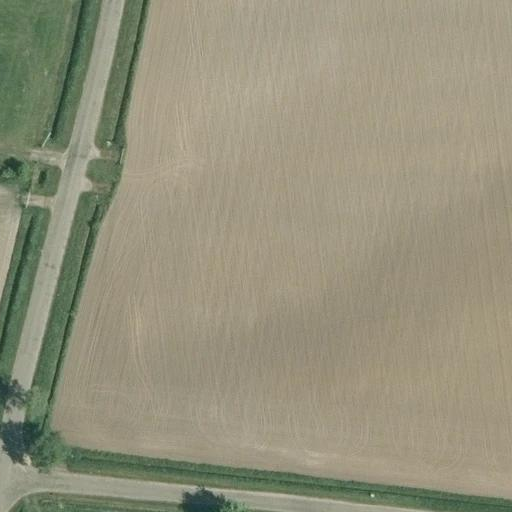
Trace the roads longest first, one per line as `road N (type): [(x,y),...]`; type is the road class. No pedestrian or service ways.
road 1 (unclassified): [(2,479),(118,0)]
road 2 (unclassified): [(2,479),(350,511)]
